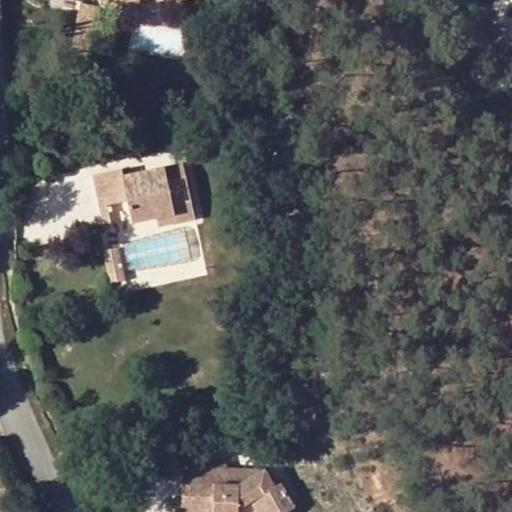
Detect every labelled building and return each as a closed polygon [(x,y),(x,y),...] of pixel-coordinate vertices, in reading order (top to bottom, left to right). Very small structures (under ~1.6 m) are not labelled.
[(94,10),(80,7),(72,48),(86,51),(94,10)] [(166,170),(185,166),(183,157),(164,161),(166,170)] [(126,195),(132,222),(153,217),(172,212),(175,221),(197,215),(185,166),(166,170),(164,161),(121,171),(119,164),(91,170),(98,202),(107,199),(126,195)] [(107,199),(98,202),(104,230),(112,227),(107,199)] [(175,221),(172,212),(153,217),(156,226),(175,221)] [(117,249),(101,253),(105,275),(124,270),(117,249)] [(422,288),(401,284),(395,316),(416,320),(422,288)] [(137,456),(135,487),(180,489),(182,459),(137,456)] [(220,492),(223,475),(210,474),(205,507),(233,511),(235,493),(220,492)] [(309,511),(308,508),(298,508),(288,486),(273,489),(272,494),(258,492),(258,480),(223,475),(220,492),(235,493),(233,511),(205,507),(203,511),(309,511)] [(273,489),(288,486),(287,484),(258,480),(258,492),(272,494),(273,489)]
